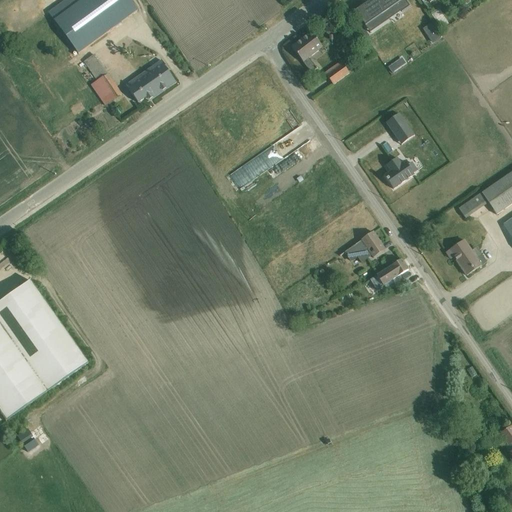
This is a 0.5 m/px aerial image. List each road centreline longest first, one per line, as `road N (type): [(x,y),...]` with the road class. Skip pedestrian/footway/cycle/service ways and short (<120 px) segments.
road 1 (unclassified): [(264,40),(511,399)]
road 2 (tertiary): [(0,224),(264,40)]
road 3 (unknown): [(193,90),(141,31),(106,55),(125,89)]
